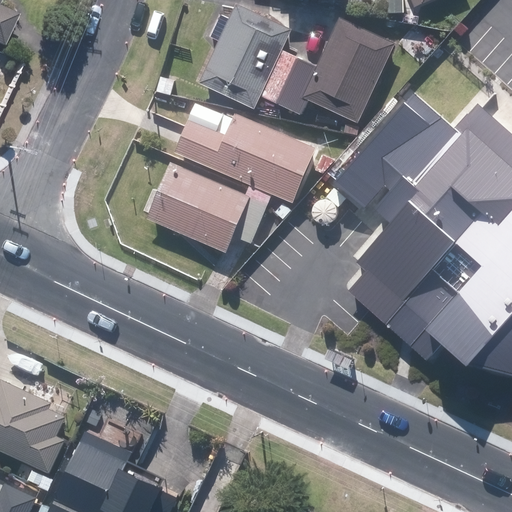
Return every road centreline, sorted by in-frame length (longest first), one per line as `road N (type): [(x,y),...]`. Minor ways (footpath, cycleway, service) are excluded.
road 1 (secondary): [(511,490),(0,249)]
road 2 (residential): [(115,0),(0,248)]
